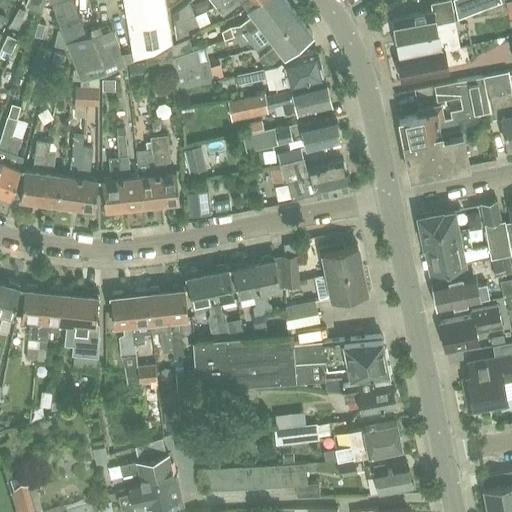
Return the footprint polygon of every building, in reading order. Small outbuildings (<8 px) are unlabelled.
[(44,0),(27,0),(26,5),(41,11),(44,0)] [(64,0),(53,4),(56,14),(76,7),(73,0),(64,0)] [(124,0),(135,57),(173,42),(165,0),(124,0)] [(244,0),(248,5),(254,0),(221,0),(216,5),(223,13),(240,0),(244,0)] [(250,28),(286,0),(254,0),(248,5),(253,12),(241,21),(230,24),(234,34),(235,33),(250,28)] [(259,46),(272,36),(299,16),(287,0),(286,0),(250,28),(235,33),(241,41),(252,37),(259,46)] [(393,18),(396,37),(437,28),(436,22),(453,19),(449,0),(437,0),(432,1),(434,10),(393,18)] [(454,0),(458,17),(502,0),(454,0)] [(174,25),(195,15),(188,1),(171,13),(174,25)] [(19,7),(11,25),(18,28),(25,10),(19,7)] [(76,7),(56,14),(60,24),(80,17),(76,7)] [(195,15),(174,25),(176,37),(188,32),(187,28),(198,23),(195,15)] [(275,60),(296,44),(312,32),(299,16),(272,36),(278,43),(258,58),(262,64),(275,60)] [(80,17),(60,24),(64,33),(84,26),(80,17)] [(419,55),(444,50),(458,47),(453,19),(436,22),(437,28),(396,37),(400,55),(418,52),(419,55)] [(42,37),(45,24),(37,22),(34,34),(42,37)] [(84,26),(64,33),(67,43),(87,36),(84,26)] [(87,36),(67,43),(81,79),(125,61),(112,26),(87,36)] [(67,48),(59,31),(58,31),(55,45),(67,48)] [(7,35),(1,49),(10,53),(17,40),(7,35)] [(175,57),(179,55),(194,50),(193,46),(190,38),(174,45),(175,57)] [(51,49),(40,46),(33,73),(44,75),(51,49)] [(183,70),(207,62),(204,46),(194,50),(179,55),(183,70)] [(418,52),(400,55),(399,56),(403,81),(448,72),(444,50),(419,55),(418,52)] [(66,55),(53,51),(48,70),(61,74),(66,55)] [(277,87),(303,80),(323,75),(322,73),(323,69),(322,64),(319,62),(317,51),(284,58),(277,64),(237,73),(239,83),(274,75),(277,87)] [(127,63),(129,83),(145,81),(143,61),(127,63)] [(207,62),(183,70),(186,86),(212,80),(207,62)] [(452,110),(454,120),(459,119),(489,110),(483,75),(433,85),(436,102),(460,97),(462,108),(452,110)] [(115,77),(103,77),(103,88),(115,88),(115,77)] [(284,113),(312,106),(331,102),(326,79),(292,87),(293,88),(265,95),(264,91),(228,98),(233,119),(268,111),(267,105),(282,102),(284,113)] [(511,111),(508,92),(507,85),(496,87),(495,79),(485,81),(492,117),(502,115),(507,144),(511,143),(511,111)] [(74,84),(74,104),(86,104),(86,84),(74,84)] [(98,104),(98,85),(86,84),(86,104),(98,104)] [(459,119),(454,120),(443,122),(439,104),(417,108),(418,114),(399,118),(403,139),(441,131),(461,127),(459,119)] [(193,121),(195,118),(194,106),(182,107),(183,122),(193,121)] [(0,166),(13,134),(14,135),(19,119),(11,115),(0,141),(0,166)] [(304,135),(307,147),(340,138),(335,115),(302,123),(301,120),(275,126),(243,133),(246,148),(304,135)] [(448,168),(469,164),(463,133),(442,138),(441,131),(403,139),(409,167),(418,173),(447,168),(448,168)] [(82,155),(83,146),(83,133),(74,133),(73,153),(70,173),(61,172),(56,204),(68,206),(68,203),(75,203),(82,155)] [(23,138),(14,135),(13,134),(0,166),(0,193),(9,197),(21,167),(24,156),(17,153),(23,138)] [(167,170),(166,161),(171,161),(168,134),(151,136),(153,152),(155,152),(160,201),(167,200),(168,203),(180,202),(176,169),(167,170)] [(46,150),(45,150),(47,139),(36,138),(34,153),(35,153),(33,168),(24,167),(20,199),(32,200),(32,198),(39,198),(46,150)] [(143,206),(139,174),(130,174),(127,143),(118,144),(119,156),(124,204),(131,204),(132,207),(143,206)] [(98,177),(90,176),(93,147),(83,146),(82,155),(75,203),(82,204),(82,207),(94,209),(98,177)] [(202,147),(185,151),(190,173),(207,169),(202,147)] [(56,204),(61,172),(53,171),(55,151),(46,150),(39,198),(45,199),(45,202),(56,204)] [(154,201),(160,201),(155,152),(153,152),(137,153),(139,174),(143,206),(154,204),(154,201)] [(117,205),(124,204),(119,156),(109,157),(111,177),(102,178),(105,210),(117,209),(117,205)] [(345,169),(342,159),(306,167),(303,156),(280,162),(285,184),(290,182),(294,198),(317,192),(349,185),(348,183),(349,179),(348,171),(345,169)] [(209,191),(188,193),(190,216),(211,213),(209,191)] [(505,217),(500,218),(497,199),(481,202),(491,257),(511,253),(505,221),(505,217)] [(468,225),(457,227),(453,208),(442,211),(442,209),(426,212),(420,222),(425,244),(426,244),(470,235),(468,225)] [(464,262),(461,249),(472,246),(470,235),(426,244),(431,269),(464,262)] [(327,273),(362,266),(358,243),(343,246),(342,240),(321,244),(327,273)] [(283,254),(286,284),(300,282),(297,252),(283,254)] [(511,258),(511,253),(491,257),(494,277),(511,273),(511,258)] [(283,254),(274,255),(274,254),(262,256),(260,259),(254,261),(264,311),(272,309),(271,303),(268,300),(265,290),(286,286),(286,284),(283,254)] [(264,311),(254,261),(248,262),(244,259),(232,262),(239,295),(254,292),(256,303),(254,306),(255,313),(264,311)] [(208,270),(222,337),(230,336),(226,313),(222,310),(220,300),(235,296),(228,263),(217,265),(214,269),(208,270)] [(353,293),(367,290),(362,266),(327,273),(314,276),(319,300),(339,295),(341,302),(354,299),(353,293)] [(222,337),(208,270),(202,272),(198,269),(186,272),(193,306),(208,302),(210,313),(207,316),(212,338),(222,337)] [(462,274),(432,281),(438,307),(468,301),(490,296),(487,282),(477,284),(475,272),(462,274)] [(511,293),(511,278),(501,281),(504,295),(511,293)] [(2,280),(0,285),(0,320),(3,311),(11,314),(20,283),(9,279),(8,282),(2,280)] [(36,359),(43,288),(36,288),(37,285),(25,283),(21,315),(31,316),(26,358),(36,359)] [(166,288),(172,349),(173,356),(182,355),(178,317),(188,316),(184,283),(172,284),(173,287),(166,288)] [(172,349),(166,288),(159,289),(159,285),(147,287),(151,319),(152,332),(161,331),(163,350),(172,349)] [(56,331),(58,319),(62,287),(50,286),(50,289),(43,288),(36,359),(45,360),(47,338),(48,330),(56,331)] [(74,341),(79,292),(73,291),(73,288),(62,287),(58,319),(67,320),(65,340),(74,341)] [(152,332),(151,319),(147,287),(136,288),(136,291),(130,292),(135,341),(144,340),(143,333),(152,332)] [(99,295),(100,291),(80,289),(79,292),(74,341),(73,353),(99,356),(99,323),(95,323),(98,294),(99,295)] [(135,341),(130,292),(123,293),(123,290),(111,291),(114,323),(124,322),(125,333),(120,336),(121,353),(136,353),(135,341)] [(314,297),(286,303),(286,327),(319,320),(314,297)] [(440,321),(446,349),(479,343),(477,335),(503,329),(498,305),(472,310),(473,314),(440,321)] [(267,326),(264,311),(251,314),(254,328),(267,326)] [(381,333),(350,337),(294,343),(293,332),(230,336),(222,337),(212,338),(193,339),(195,365),(295,361),(295,362),(326,359),(386,353),(382,336),(381,333)] [(351,375),(389,370),(386,353),(326,359),(327,368),(349,367),(351,375)] [(510,354),(493,357),(469,362),(472,375),(468,375),(469,384),(464,385),(469,410),(495,406),(494,401),(506,398),(503,378),(511,376),(511,362),(511,356),(510,354)] [(297,381),(295,362),(295,361),(195,365),(197,388),(217,386),(257,383),(297,381)] [(139,383),(159,380),(157,364),(138,366),(139,383)] [(137,367),(126,368),(131,387),(139,386),(137,367)] [(362,408),(395,401),(394,398),(397,395),(396,391),(392,389),(390,378),(372,381),(371,378),(342,383),(345,396),(359,393),(362,408)] [(257,383),(217,386),(218,400),(258,398),(257,383)] [(197,405),(188,406),(189,423),(198,423),(197,405)] [(179,410),(166,411),(168,427),(181,426),(179,410)] [(128,420),(115,421),(116,437),(129,436),(128,420)] [(336,447),(324,449),(326,460),(338,457),(338,459),(353,456),(353,457),(383,451),(383,449),(402,445),(397,420),(363,426),(348,429),(350,444),(336,447)] [(274,427),(276,442),(318,437),(316,422),(274,427)] [(142,480),(174,473),(169,452),(121,464),(123,474),(139,470),(142,480)] [(353,459),(338,461),(340,474),(355,472),(353,459)] [(379,492),(412,485),(407,459),(387,463),(387,460),(363,464),(366,477),(376,475),(379,492)] [(306,461),(294,462),(295,485),(296,485),(307,484),(307,482),(306,469),(306,461)] [(316,461),(306,461),(306,469),(316,469),(316,461)] [(294,462),(282,463),(284,485),(295,485),(294,462)] [(270,463),(259,464),(260,487),(272,486),(270,463)] [(282,463),(270,463),(272,486),(284,485),(282,463)] [(259,464),(247,465),(248,488),(260,487),(259,464)] [(247,465),(235,466),(236,488),(248,488),(247,465)] [(223,466),(211,467),(213,490),(225,489),(223,466)] [(235,466),(223,466),(225,489),(236,488),(235,466)] [(211,467),(200,468),(201,490),(213,490),(211,467)] [(487,509),(511,504),(511,468),(506,469),(508,482),(483,486),(487,509)] [(174,473),(142,480),(142,483),(130,486),(131,491),(119,494),(123,510),(135,507),(136,511),(160,511),(172,508),(170,499),(180,497),(179,492),(181,492),(177,474),(175,475),(175,474),(174,474),(174,473)] [(318,481),(307,482),(307,484),(296,485),(296,494),(318,494),(318,481)] [(15,511),(38,511),(32,489),(10,496),(15,511)]
